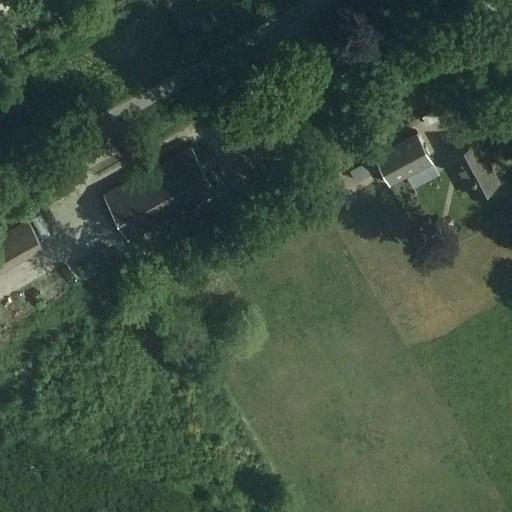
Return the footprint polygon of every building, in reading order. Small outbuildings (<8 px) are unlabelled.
[(306,87),(295,70),(278,82),(289,98),(306,87)] [(436,119),(456,112),(453,105),(434,111),(436,119)] [(416,133),(378,154),(393,182),(431,161),(416,133)] [(499,179),(476,137),(449,151),(472,194),(499,179)] [(215,190),(190,144),(103,191),(128,237),(215,190)] [(0,269),(42,246),(28,219),(0,235),(0,269)]
